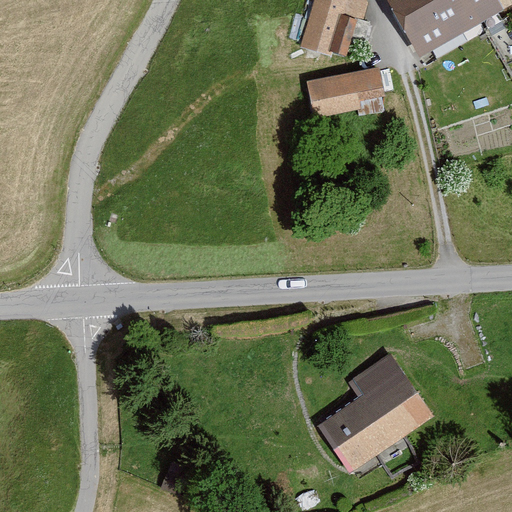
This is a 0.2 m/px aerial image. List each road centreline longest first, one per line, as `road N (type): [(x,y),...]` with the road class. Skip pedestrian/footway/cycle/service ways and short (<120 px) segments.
road 1 (unclassified): [(511,276),(82,299)]
road 2 (residential): [(82,299),(80,207),(91,140),(167,0)]
road 3 (residential): [(83,511),(90,444),(82,299)]
